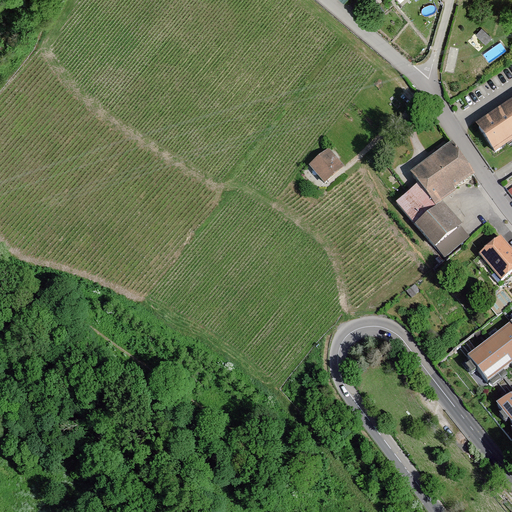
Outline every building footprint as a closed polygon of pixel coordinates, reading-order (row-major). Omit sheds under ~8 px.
[(493,61),(510,48),(503,40),(487,53),(493,61)] [(511,140),(511,99),(474,125),(493,153),(511,140)] [(470,174),(449,145),(410,174),(417,185),(395,203),(414,225),(444,259),(464,240),(456,230),(435,205),(452,193),(449,189),(463,179),(470,174)] [(343,165),(328,149),(307,167),(321,184),(343,165)] [(511,251),(501,239),(480,256),(501,282),(511,273),(511,251)] [(511,323),(473,355),(494,381),(511,367),(511,323)]
